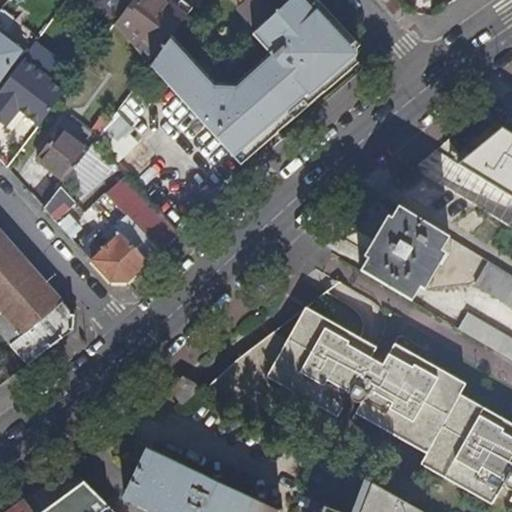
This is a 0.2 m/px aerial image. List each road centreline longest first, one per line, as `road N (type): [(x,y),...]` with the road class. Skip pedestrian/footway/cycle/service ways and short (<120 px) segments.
road 1 (primary): [(430,83),(259,228),(133,350)]
road 2 (residential): [(133,350),(0,201)]
road 3 (primary): [(133,350),(0,450)]
